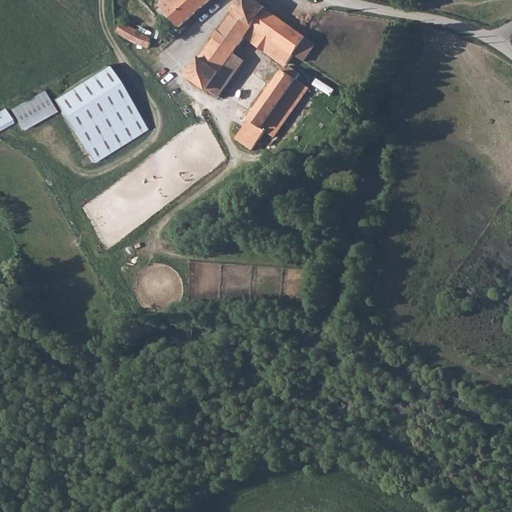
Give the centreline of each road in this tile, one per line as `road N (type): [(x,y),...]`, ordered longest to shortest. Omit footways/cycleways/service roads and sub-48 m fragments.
road 1 (unclassified): [(331,0),(490,39)]
road 2 (track): [(103,0),(101,20),(159,123)]
